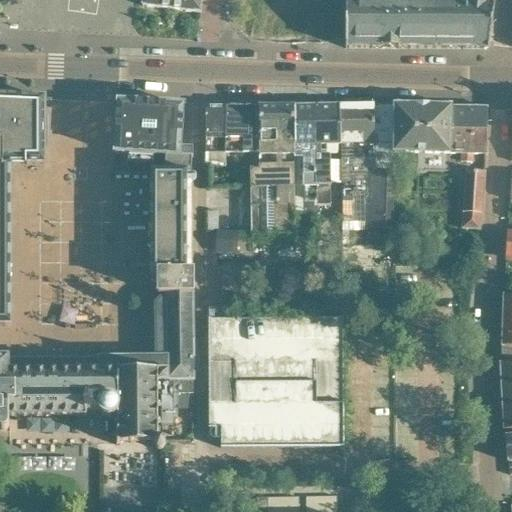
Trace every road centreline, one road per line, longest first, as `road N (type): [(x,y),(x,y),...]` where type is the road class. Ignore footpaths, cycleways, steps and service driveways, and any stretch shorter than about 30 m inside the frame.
road 1 (tertiary): [(0,66),(498,80)]
road 2 (residential): [(498,80),(485,356),(489,511)]
